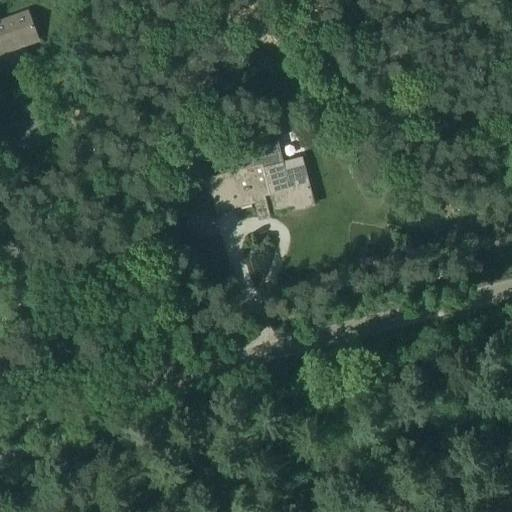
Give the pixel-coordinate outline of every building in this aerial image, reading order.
[(0,54),(19,48),(19,47),(38,40),(28,11),(10,18),(11,22),(0,25),(0,54)] [(24,125),(0,132),(0,142),(4,155),(28,147),(31,152),(56,145),(48,119),(24,127),(24,125)] [(193,183),(175,188),(182,217),(198,214),(193,191),(209,187),(216,214),(254,204),(259,220),(269,218),(264,197),(270,196),(274,212),(311,202),(309,193),(311,193),(304,165),(285,171),(277,141),(235,152),(240,169),(206,178),(205,174),(192,178),(193,183)] [(220,141),(209,144),(213,159),(225,156),(220,141)] [(0,381),(11,379),(0,339),(0,381)]
